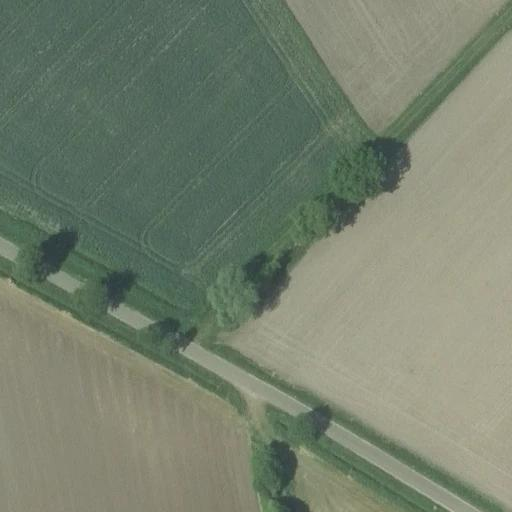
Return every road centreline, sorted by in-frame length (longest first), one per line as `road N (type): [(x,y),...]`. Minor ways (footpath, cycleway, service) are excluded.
road 1 (unclassified): [(451,511),(0,245)]
road 2 (track): [(187,350),(511,13)]
